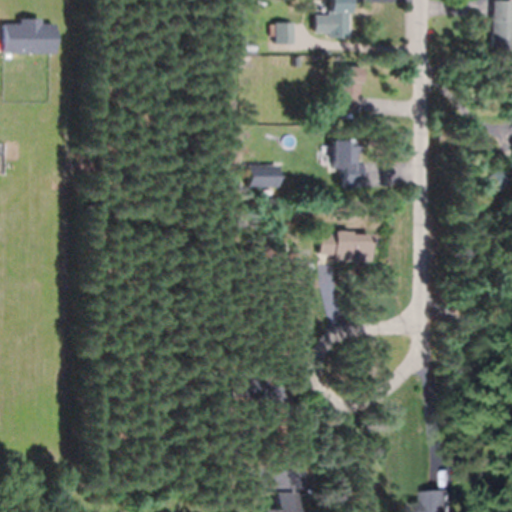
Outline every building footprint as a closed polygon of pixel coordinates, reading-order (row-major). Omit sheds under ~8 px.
[(346,0),(346,3),(346,38),(325,38),(325,11),(326,11),(326,0),(346,0)] [(510,0),(510,49),(488,48),(489,16),(489,0),(510,0)] [(293,23),(273,23),(273,44),(293,44),(293,23)] [(357,96),(357,98),(354,97),(353,110),(353,112),(334,110),(337,65),(361,67),(360,82),(358,82),(357,96)] [(359,161),(359,178),(357,178),(357,185),(357,187),(340,187),(340,168),(329,168),(330,139),(354,139),(354,160),(359,160),(359,161)] [(276,186),(246,186),(246,165),(276,165),(276,186)] [(494,192),(484,177),(500,167),(510,181),(494,192)] [(317,254),(316,254),(316,233),(331,233),(331,230),(349,230),(349,233),(369,233),(369,261),(332,261),(331,261),(331,254),(317,254)] [(266,391),(243,391),(244,377),(266,377),(266,382),(266,391)] [(452,489),(454,489),(455,511),(415,511),(414,501),(425,501),(424,490),(430,490),(452,489)] [(274,493),(274,492),(293,492),(295,492),(295,511),(258,511),(259,509),(274,509),(274,493)]
